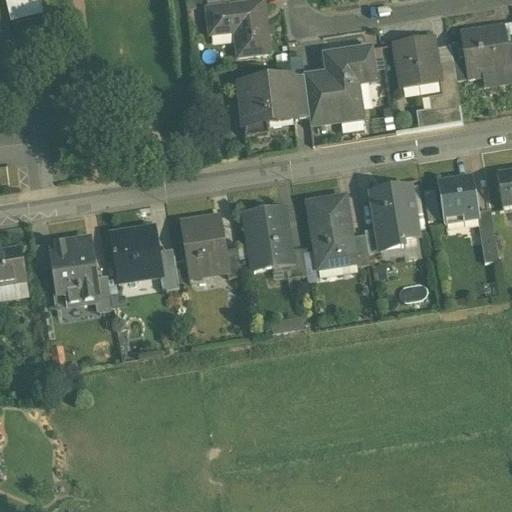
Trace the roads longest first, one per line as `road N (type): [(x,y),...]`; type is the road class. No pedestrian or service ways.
road 1 (residential): [(511,135),(0,214)]
road 2 (residential): [(294,0),(297,25),(464,0)]
